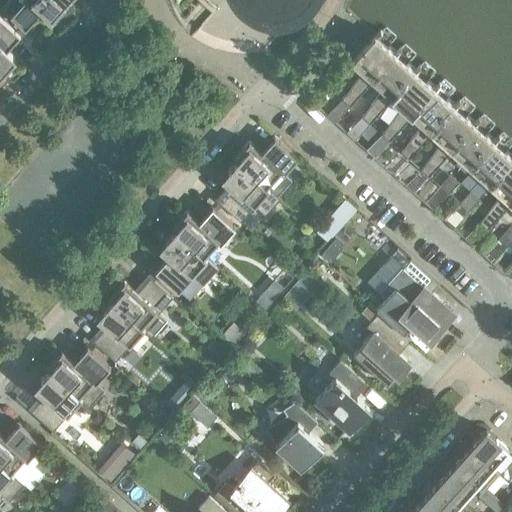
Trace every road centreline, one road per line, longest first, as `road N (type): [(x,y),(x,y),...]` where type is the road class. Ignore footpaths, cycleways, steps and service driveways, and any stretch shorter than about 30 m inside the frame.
road 1 (residential): [(511,300),(265,82),(0,377)]
road 2 (residential): [(463,361),(327,511)]
road 3 (residential): [(368,511),(485,381)]
road 4 (residential): [(108,0),(0,119)]
